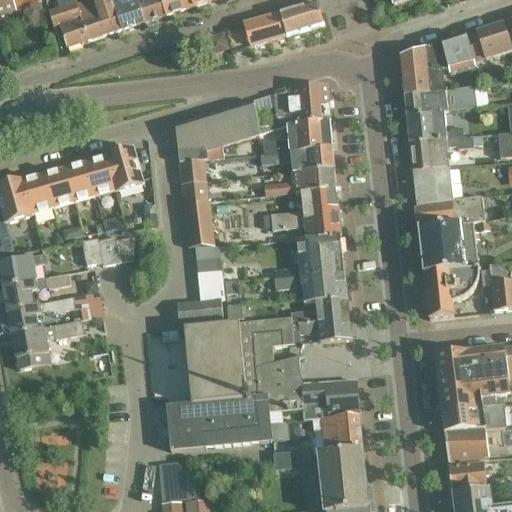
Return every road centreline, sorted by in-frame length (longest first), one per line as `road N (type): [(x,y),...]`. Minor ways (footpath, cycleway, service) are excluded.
road 1 (residential): [(18,106),(31,84),(283,0)]
road 2 (tertiary): [(398,343),(362,77)]
road 3 (residential): [(0,168),(237,95),(241,80)]
road 4 (tertiary): [(18,106),(241,80)]
road 5 (residential): [(362,77),(392,44),(511,6)]
road 6 (tertiary): [(417,511),(398,343)]
road 7 (tertiary): [(241,80),(337,65),(362,77)]
